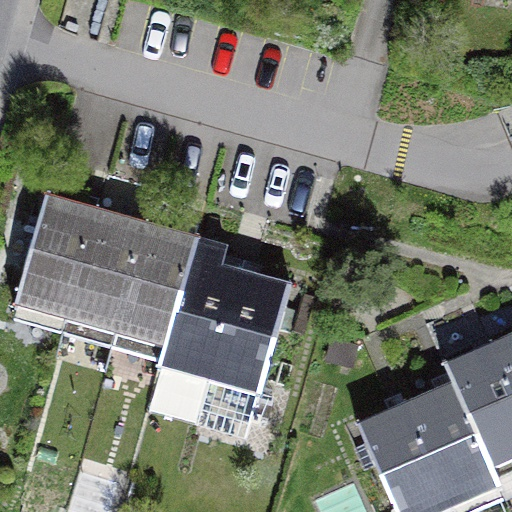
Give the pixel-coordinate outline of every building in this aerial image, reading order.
[(68,321),(98,212),(46,197),(15,306),(68,321)] [(98,212),(68,321),(115,334),(146,225),(98,212)] [(146,225),(115,334),(166,348),(196,240),(146,225)] [(209,382),(239,273),(221,268),(227,248),(196,240),(166,348),(160,368),(209,382)] [(239,273),(209,382),(200,411),(251,425),(290,287),(239,273)] [(511,390),(511,337),(492,346),(511,390)] [(491,468),(511,458),(511,390),(492,346),(446,366),(454,385),(491,468)] [(454,385),(406,405),(451,507),(499,487),(491,468),(454,385)] [(453,511),(451,507),(406,405),(359,426),(397,511),(453,511)]
